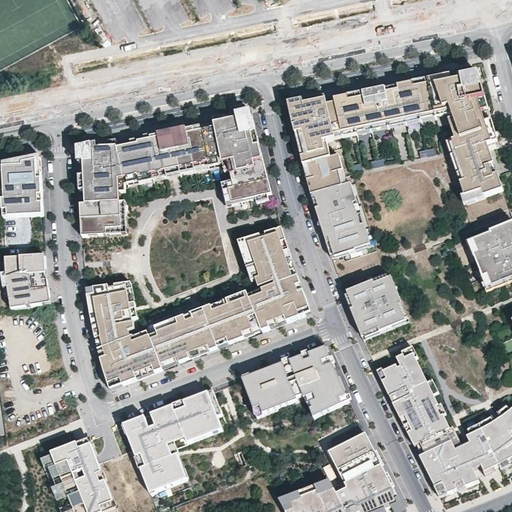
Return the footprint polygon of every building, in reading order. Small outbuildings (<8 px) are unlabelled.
[(498,142),(486,100),(480,75),(460,79),(446,82),(430,86),(415,89),(399,92),(405,121),(406,121),(421,118),(436,115),(452,112),(453,116),(455,120),(459,133),(454,134),(456,141),(453,142),(458,156),(452,158),(457,172),(463,170),(467,182),(461,184),(463,190),(466,198),(484,192),(486,198),(504,191),(499,176),(494,177),(488,160),(493,158),(488,146),(498,142)] [(394,124),(405,121),(399,92),(398,88),(387,90),(394,124)] [(394,124),(387,90),(378,92),(379,96),(365,99),(350,102),(336,105),(337,110),(338,115),(340,125),(343,134),(356,132),(371,128),(389,125),(394,124)] [(350,163),(348,154),(344,139),(343,135),(343,134),(340,125),(338,115),(337,110),(329,111),(328,107),(326,98),(289,105),(293,120),(296,135),(300,150),(301,155),(305,170),(311,194),(355,181),(353,173),(350,163)] [(256,149),(253,135),(257,134),(255,126),(254,119),(249,121),(247,114),(237,116),(238,121),(229,123),(228,118),(214,121),(216,128),(202,131),(188,134),(173,137),(180,169),(210,163),(209,162),(220,159),(222,168),(225,168),(233,204),(273,196),(271,191),(268,178),(265,166),(262,154),(257,155),(256,149)] [(437,119),(436,115),(421,118),(422,123),(437,120),(437,119)] [(422,123),(421,118),(406,121),(407,127),(422,123)] [(459,133),(455,120),(449,122),(454,134),(459,133)] [(394,124),(389,125),(390,130),(407,127),(406,121),(405,121),(394,124)] [(372,134),(390,130),(389,125),(371,128),(372,134)] [(371,128),(356,132),(357,136),(357,137),(372,134),(371,128)] [(173,133),(160,135),(161,140),(167,172),(180,169),(173,137),(173,134),(173,133)] [(167,172),(161,140),(146,143),(133,146),(119,149),(117,141),(105,144),(105,150),(99,150),(98,145),(78,149),(79,164),(85,164),(87,206),(81,206),(83,238),(123,236),(121,204),(121,193),(121,189),(126,188),(129,188),(128,179),(139,176),(139,178),(167,172)] [(458,156),(453,142),(447,144),(452,158),(458,156)] [(435,149),(420,152),(421,159),(436,156),(435,149)] [(0,202),(3,202),(6,247),(34,249),(32,218),(44,217),(41,157),(23,161),(4,165),(4,170),(4,174),(0,174),(0,202)] [(499,176),(493,158),(488,160),(494,177),(499,176)] [(210,163),(211,170),(222,168),(220,159),(209,162),(210,163)] [(385,160),(371,162),(373,169),(386,166),(385,160)] [(167,172),(139,178),(141,185),(211,170),(210,163),(180,169),(167,172)] [(139,176),(128,179),(129,188),(141,185),(139,178),(139,176)] [(352,185),(356,184),(355,181),(311,194),(312,196),(349,186),(352,185)] [(352,185),(349,186),(369,247),(372,246),(352,185)] [(349,186),(312,196),(319,219),(322,230),(331,256),(332,259),(369,247),(349,186)] [(466,198),(462,199),(465,206),(486,199),(486,198),(484,192),(466,198)] [(273,196),(233,204),(235,213),(275,204),(273,196)] [(511,227),(470,245),(489,290),(511,280),(511,227)] [(103,365),(112,392),(203,357),(313,315),(297,273),(283,230),(240,243),(253,284),(257,283),(260,289),(204,311),(192,315),(150,332),(132,338),(130,332),(135,330),(134,320),(139,319),(133,284),(88,291),(90,309),(96,337),(103,365)] [(51,298),(49,282),(48,282),(47,276),(48,276),(47,258),(7,260),(9,277),(11,277),(11,283),(9,283),(10,289),(13,311),(47,306),(46,299),(51,298)] [(392,276),(345,295),(364,341),(410,323),(392,276)] [(251,280),(199,299),(204,311),(260,289),(257,283),(253,284),(251,280)] [(145,320),(150,332),(192,315),(188,304),(145,320)] [(511,412),(504,419),(503,416),(497,421),(499,423),(473,436),(476,443),(468,446),(463,436),(461,437),(418,347),(400,356),(404,363),(379,375),(441,499),(483,482),(478,469),(485,466),(488,473),(502,467),(511,461),(511,412)] [(327,349),(244,381),(258,419),(306,401),(315,420),(351,403),(327,349)] [(220,396),(134,428),(161,498),(199,484),(187,452),(235,434),(220,396)] [(405,511),(406,511),(367,435),(331,453),(349,488),(339,493),(334,483),(281,503),(285,511),(405,511)] [(98,460),(90,441),(53,455),(74,511),(110,511),(117,509),(98,460)] [(61,511),(74,511),(53,455),(41,459),(61,511)]
